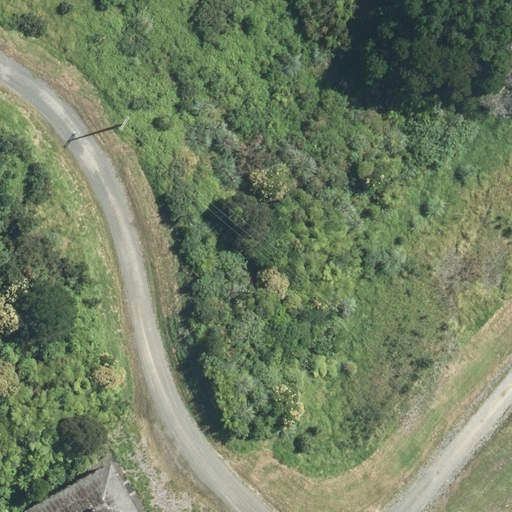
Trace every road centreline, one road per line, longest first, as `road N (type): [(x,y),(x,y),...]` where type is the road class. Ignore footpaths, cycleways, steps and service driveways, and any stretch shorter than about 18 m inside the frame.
road 1 (track): [(276,511),(219,437),(136,289),(67,104),(0,48)]
road 2 (track): [(364,511),(464,420),(511,361)]
